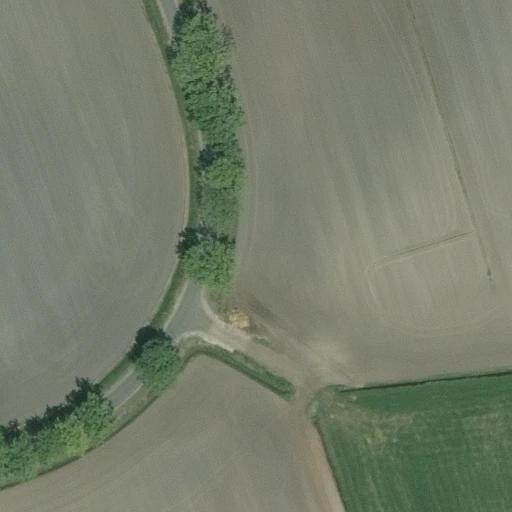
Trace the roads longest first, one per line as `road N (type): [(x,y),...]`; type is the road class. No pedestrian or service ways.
road 1 (unclassified): [(0,463),(88,420),(141,377),(173,336),(199,274),(212,202),(208,127),(164,0)]
road 2 (track): [(185,312),(251,343),(283,373),(315,468)]
